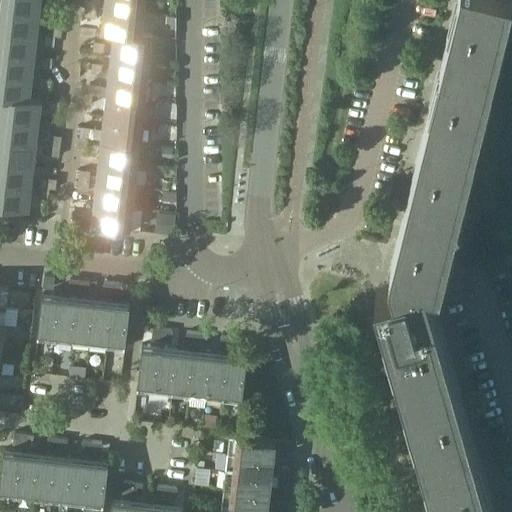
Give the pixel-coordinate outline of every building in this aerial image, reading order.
[(1,0),(1,7),(40,12),(41,0),(1,0)] [(145,0),(104,0),(104,8),(144,13),(145,0)] [(508,0),(457,0),(388,283),(379,286),(443,511),(494,511),(433,299),(440,274),(508,0)] [(96,17),(97,7),(86,6),(85,16),(96,17)] [(40,12),(1,7),(0,12),(0,28),(38,33),(40,12)] [(141,34),(144,13),(104,8),(102,29),(114,31),(141,34)] [(51,35),(56,36),(62,36),(63,26),(52,25),(51,35)] [(38,33),(0,28),(0,50),(35,55),(38,33)] [(153,35),(141,34),(114,31),(111,53),(150,58),(153,35)] [(56,36),(51,35),(45,35),(44,45),(54,46),(56,36)] [(105,42),(94,41),(93,51),(104,52),(105,42)] [(0,50),(0,72),(33,76),(35,55),(0,50)] [(148,79),(150,58),(111,53),(109,74),(148,79)] [(52,67),(53,57),(43,56),(41,66),(52,67)] [(102,63),(92,62),(91,72),(101,73),(102,63)] [(30,97),(33,76),(0,72),(0,95),(2,96),(2,94),(30,97)] [(145,100),(148,79),(109,74),(106,96),(145,100)] [(49,89),(51,78),(40,77),(39,88),(49,89)] [(88,94),(93,94),(99,95),(100,85),(89,83),(88,94)] [(93,94),(88,94),(82,93),(81,103),(92,105),(93,94)] [(0,116),(40,121),(42,99),(30,97),(2,94),(2,96),(0,114),(0,116)] [(143,122),(145,100),(106,96),(104,117),(143,122)] [(60,101),(50,100),(48,111),(58,112),(60,101)] [(0,138),(37,143),(40,121),(0,116),(0,138)] [(103,117),(101,138),(141,143),(143,122),(104,117),(103,117)] [(83,137),(88,137),(94,138),(95,128),(84,126),(83,137)] [(61,146),(62,135),(51,134),(50,144),(61,146)] [(88,137),(83,137),(77,136),(76,146),(87,148),(88,137)] [(0,160),(35,164),(37,143),(0,138),(0,160)] [(138,165),(141,143),(101,138),(99,160),(138,165)] [(49,154),(50,144),(43,143),(42,153),(49,154)] [(59,156),(61,146),(50,144),(49,154),(59,156)] [(164,147),(163,154),(172,155),(173,148),(164,147)] [(0,182),(32,186),(35,164),(0,160),(0,182)] [(135,187),(138,165),(99,160),(96,182),(135,187)] [(80,169),(78,180),(89,181),(90,170),(80,169)] [(45,187),(50,188),(56,189),(57,178),(46,177),(45,187)] [(149,178),(149,186),(162,187),(163,179),(149,178)] [(163,179),(162,188),(171,189),(172,180),(163,179)] [(89,181),(78,180),(77,190),(88,191),(89,181)] [(0,204),(30,208),(32,186),(0,182),(0,204)] [(133,208),(135,187),(96,182),(93,204),(133,208)] [(50,188),(45,187),(39,187),(38,197),(49,198),(50,188)] [(163,190),(163,200),(177,200),(177,191),(163,190)] [(131,229),(133,208),(93,204),(91,225),(131,229)] [(158,211),(156,231),(174,233),(176,213),(158,211)] [(85,214),(74,213),(73,223),(84,224),(85,214)] [(53,287),(55,276),(45,275),(43,286),(53,287)] [(79,290),(80,279),(70,278),(69,289),(79,290)] [(80,279),(79,290),(88,291),(90,280),(80,279)] [(113,294),(114,283),(105,281),(103,293),(113,294)] [(114,283),(113,294),(122,295),(124,284),(114,283)] [(0,287),(0,305),(7,306),(9,288),(0,287)] [(55,340),(60,294),(43,292),(37,338),(55,340)] [(78,296),(60,294),(55,340),(72,342),(78,296)] [(78,296),(72,342),(90,344),(95,298),(78,296)] [(113,300),(95,298),(90,344),(107,346),(113,300)] [(130,302),(113,300),(107,346),(125,348),(130,302)] [(160,340),(161,329),(153,328),(152,339),(160,340)] [(172,330),(161,329),(160,340),(170,341),(172,330)] [(195,344),(196,333),(187,331),(186,343),(195,344)] [(206,334),(196,333),(195,344),(204,345),(206,334)] [(230,348),(231,337),(221,336),(220,347),(230,348)] [(239,349),(240,338),(231,337),(230,348),(239,349)] [(154,392),(159,346),(142,344),(137,390),(154,392)] [(176,348),(159,346),(154,392),(171,394),(176,348)] [(194,350),(176,348),(171,394),(189,396),(194,350)] [(194,350),(189,396),(206,398),(211,352),(194,350)] [(228,353),(211,352),(206,398),(223,399),(228,353)] [(228,353),(223,399),(242,402),(247,356),(228,353)] [(70,362),(69,375),(72,376),(81,377),(82,363),(70,362)] [(23,445),(24,433),(15,432),(13,444),(23,445)] [(32,446),(34,434),(24,433),(23,445),(32,446)] [(230,434),(228,452),(274,457),(276,440),(230,434)] [(57,449),(58,437),(49,436),(47,448),(57,449)] [(58,437),(57,449),(67,450),(68,438),(58,437)] [(91,453),(93,441),(83,440),(82,451),(91,453)] [(293,442),(282,440),(281,450),(292,451),(293,442)] [(93,441),(91,453),(101,454),(102,442),(93,441)] [(0,494),(16,497),(21,451),(4,449),(0,484),(0,494)] [(39,453),(21,451),(16,497),(34,499),(39,453)] [(274,457),(228,452),(226,469),(272,475),(274,457)] [(39,453),(34,499),(51,500),(56,455),(39,453)] [(74,457),(56,455),(51,500),(69,502),(74,457)] [(91,459),(74,457),(69,502),(86,504),(91,459)] [(109,461),(91,459),(86,504),(103,506),(109,461)] [(279,466),(278,476),(289,477),(290,468),(279,466)] [(197,467),(195,484),(207,485),(209,469),(197,467)] [(272,475),(226,469),(224,487),(270,492),(272,475)] [(289,477),(278,476),(277,485),(288,486),(289,477)] [(132,494),(133,482),(124,481),(123,493),(132,494)] [(143,483),(133,482),(132,494),(141,495),(143,483)] [(166,497),(167,485),(158,484),(157,496),(166,497)] [(176,486),(167,485),(166,497),(175,498),(176,486)] [(224,487),(222,504),(268,509),(270,492),(224,487)] [(128,511),(130,499),(113,497),(111,511),(128,511)] [(130,499),(128,511),(146,511),(147,501),(130,499)] [(163,511),(165,503),(147,501),(146,511),(163,511)] [(285,511),(286,502),(275,501),(274,510),(285,511)] [(165,503),(163,511),(182,511),(184,505),(165,503)]
